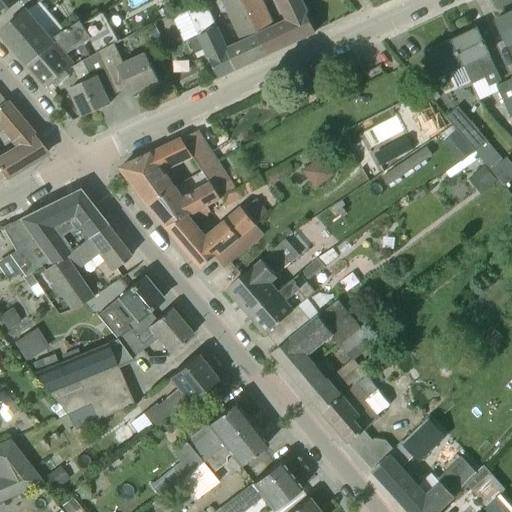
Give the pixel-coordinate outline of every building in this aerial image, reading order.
[(26,11),(30,8),(43,0),(0,0),(0,17),(19,2),(26,11)] [(237,70),(227,51),(216,27),(203,0),(195,0),(185,6),(199,36),(198,36),(199,37),(190,41),(196,54),(205,50),(219,78),(237,70)] [(268,55),(241,0),(221,0),(222,1),(241,44),(227,51),(237,70),(268,55)] [(241,0),(268,55),(298,41),(316,32),(306,13),(308,11),(306,7),(304,7),(300,0),(275,0),(285,20),(274,25),(262,0),(241,0)] [(166,7),(159,11),(163,18),(169,14),(166,7)] [(54,37),(38,18),(30,8),(26,11),(0,32),(28,65),(54,43),(51,39),(54,37)] [(118,41),(102,13),(82,26),(79,21),(54,37),(51,39),(54,43),(28,65),(46,87),(69,67),(72,66),(98,52),(118,41)] [(511,13),(496,21),(511,56),(511,13)] [(161,36),(156,24),(147,28),(152,40),(161,36)] [(501,82),(477,29),(452,41),(464,67),(470,81),(471,81),(473,84),(485,78),(489,87),(501,82)] [(159,81),(146,53),(123,64),(115,44),(118,42),(118,41),(98,52),(118,94),(129,89),(132,94),(159,81)] [(470,81),(464,67),(452,41),(427,53),(446,95),(458,89),(457,87),(470,81)] [(118,94),(98,52),(72,66),(81,84),(70,89),(83,117),(110,104),(107,99),(118,94)] [(350,82),(359,78),(354,68),(345,73),(350,82)] [(57,88),(71,76),(66,70),(52,82),(57,88)] [(511,115),(511,79),(496,87),(510,117),(511,115)] [(435,91),(431,95),(436,101),(440,97),(435,91)] [(18,118),(0,95),(0,133),(2,132),(4,129),(18,118)] [(503,160),(458,108),(446,118),(461,135),(474,150),(476,152),(475,153),(480,158),(491,170),(503,160)] [(0,181),(48,153),(28,129),(14,141),(11,142),(10,143),(14,147),(0,155),(0,181)] [(162,171),(190,156),(201,172),(217,163),(197,132),(153,153),(121,168),(149,204),(174,188),(162,171)] [(463,160),(474,150),(461,135),(448,146),(458,158),(460,156),(463,160)] [(433,156),(427,146),(383,176),(389,185),(433,156)] [(306,171),(322,187),(338,171),(322,155),(306,171)] [(234,192),(236,191),(217,163),(201,172),(209,184),(181,198),(174,188),(149,204),(167,226),(204,206),(207,205),(221,198),(234,192)] [(497,180),(485,165),(468,179),(481,194),(497,180)] [(225,207),(255,191),(266,185),(262,177),(236,191),(234,192),(221,198),(225,207)] [(53,265),(106,225),(78,190),(19,220),(41,249),(18,264),(25,274),(29,273),(43,266),(45,270),(46,270),(53,265)] [(201,268),(237,238),(254,223),(255,224),(268,213),(257,199),(244,210),(241,207),(206,235),(196,223),(209,217),(208,214),(211,213),(207,205),(204,206),(167,226),(167,227),(201,268)] [(130,256),(106,225),(53,265),(46,270),(45,270),(43,271),(70,310),(77,309),(91,299),(71,269),(99,249),(114,269),(130,256)] [(294,232),(288,225),(283,230),(288,237),(294,232)] [(278,294),(277,293),(270,284),(277,278),(276,276),(300,255),(286,240),(227,289),(252,317),(278,294)] [(320,316),(308,299),(315,293),(306,282),(325,268),(339,256),(333,249),(318,259),(277,293),(278,294),(252,317),(267,334),(279,348),(320,316)] [(154,322),(146,313),(162,300),(143,278),(98,315),(118,339),(128,332),(134,339),(154,322)] [(337,303),(320,316),(279,348),(273,352),(287,369),(302,356),(331,334),(341,345),(360,331),(337,303)] [(21,322),(12,308),(0,315),(0,318),(8,330),(21,322)] [(171,354),(192,336),(169,309),(154,322),(134,339),(128,332),(118,339),(116,339),(114,341),(129,360),(132,360),(131,359),(145,348),(145,349),(158,338),(171,354)] [(26,362),(49,348),(37,328),(14,343),(26,362)] [(495,328),(481,340),(491,352),(505,340),(495,328)] [(354,359),(372,344),(360,331),(341,345),(353,359),(354,359)] [(117,367),(133,361),(132,360),(129,360),(114,341),(105,346),(32,374),(48,392),(66,415),(75,431),(133,404),(117,367)] [(153,429),(217,381),(209,371),(209,368),(207,365),(204,365),(197,356),(169,377),(178,389),(157,406),(156,404),(142,414),(153,429)] [(342,395),(357,383),(366,375),(354,359),(353,359),(338,372),(326,356),(296,380),(322,411),(342,395)] [(349,444),(358,454),(375,438),(367,429),(380,418),(366,401),(369,398),(357,383),(342,395),(322,411),(322,412),(349,444)] [(181,480),(224,447),(251,426),(234,403),(207,425),(212,431),(190,448),(185,442),(171,452),(179,462),(149,487),(158,498),(181,480)] [(240,467),(267,445),(251,426),(224,447),(181,480),(197,500),(219,483),(212,474),(226,463),(226,457),(230,454),(240,467)] [(386,440),(375,438),(358,454),(372,470),(389,455),(389,456),(392,453),(395,450),(386,440)] [(0,500),(9,497),(41,483),(9,441),(0,445),(0,500)] [(433,477),(437,481),(427,491),(415,478),(392,453),(389,456),(389,455),(372,470),(409,511),(440,511),(439,510),(455,496),(477,474),(458,454),(433,477)] [(301,489),(280,462),(220,509),(222,511),(246,511),(264,498),(273,510),(301,489)] [(70,480),(60,466),(47,475),(58,489),(70,480)] [(468,486),(487,507),(489,505),(505,491),(490,473),(489,474),(483,467),(478,473),(478,474),(468,486)] [(81,488),(81,499),(91,499),(91,488),(81,488)] [(74,511),(80,508),(72,497),(62,506),(67,511),(74,511)] [(318,511),(308,499),(291,511),(318,511)]
